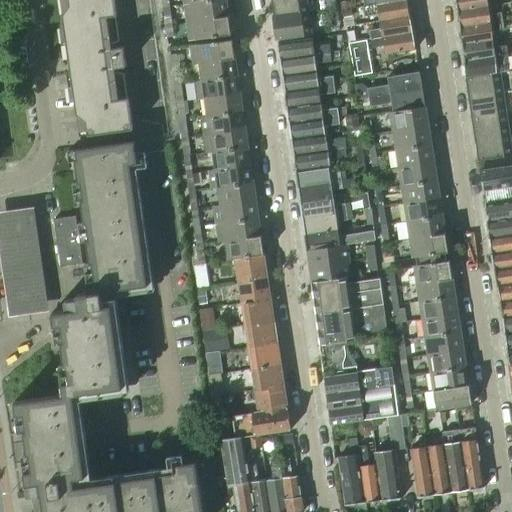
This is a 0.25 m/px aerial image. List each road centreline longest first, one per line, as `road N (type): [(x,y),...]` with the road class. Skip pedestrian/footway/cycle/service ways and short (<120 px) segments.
road 1 (residential): [(509,511),(435,0)]
road 2 (residential): [(324,511),(251,0)]
road 3 (residential): [(0,181),(39,165),(44,145),(25,0)]
